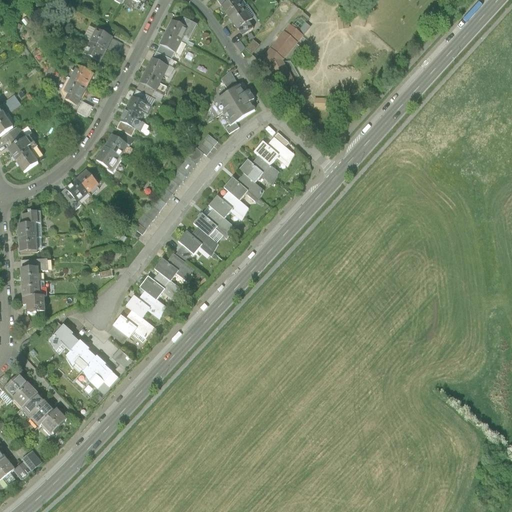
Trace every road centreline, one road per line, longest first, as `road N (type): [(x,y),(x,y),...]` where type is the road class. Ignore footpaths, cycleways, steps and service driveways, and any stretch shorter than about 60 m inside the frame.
road 1 (primary): [(21,511),(336,175)]
road 2 (residential): [(98,318),(200,183),(261,119),(282,121),(336,175)]
road 3 (residential): [(2,202),(71,167),(97,136),(166,0)]
road 4 (primary): [(336,175),(498,0)]
road 5 (residential): [(2,202),(0,360)]
